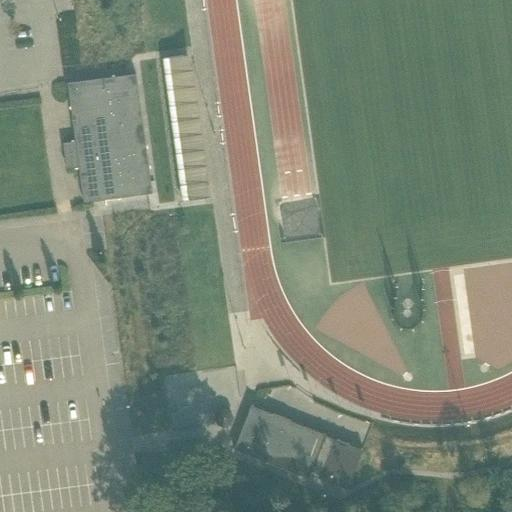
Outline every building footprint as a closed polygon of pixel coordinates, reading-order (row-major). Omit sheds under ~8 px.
[(169,114),(194,110),(184,55),(160,59),(169,114)] [(140,109),(139,98),(136,75),(98,80),(67,84),(71,119),(75,142),(62,144),(66,169),(78,168),(83,203),(132,197),(152,194),(147,157),(140,109)] [(170,130),(181,200),(206,196),(196,126),(170,130)] [(325,436),(325,435),(323,434),(322,435),(290,422),(290,421),(272,413),(271,415),(253,407),(253,406),(251,405),(233,450),(308,479),(309,475),(346,490),(362,449),(360,448),(359,450),(348,445),(349,444),(346,443),(346,444),(338,441),(339,440),(336,439),(336,440),(325,436)] [(229,412),(223,409),(217,412),(214,418),(217,424),(223,427),(229,424),(232,418),(229,412)]
